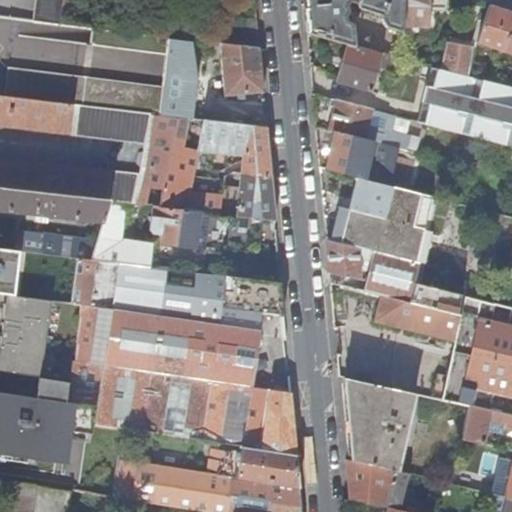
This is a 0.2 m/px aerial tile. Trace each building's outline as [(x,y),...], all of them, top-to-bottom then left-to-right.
[(0,0),(0,16),(24,19),(60,24),(61,17),(62,0),(0,0)] [(76,0),(62,0),(61,17),(74,18),(76,0)] [(385,26),(401,31),(402,31),(402,24),(402,0),(305,0),(308,32),(348,43),(355,45),(353,25),(347,21),(345,18),(347,12),(347,5),(350,1),(358,4),(359,8),(382,15),(381,20),(385,26)] [(421,25),(430,26),(430,8),(446,9),(445,0),(402,0),(402,24),(421,25)] [(478,44),(503,52),(511,21),(511,12),(501,9),(489,5),(478,44)] [(227,21),(220,44),(259,49),(256,14),(227,21)] [(0,59),(8,67),(5,96),(150,113),(151,113),(160,114),(169,38),(94,28),(92,44),(22,35),(24,19),(0,16),(0,59)] [(511,21),(503,52),(511,54),(511,21)] [(197,79),(192,47),(198,46),(198,41),(191,40),(169,38),(160,114),(192,118),(197,79)] [(378,68),(385,70),(394,72),(396,66),(399,57),(355,45),(348,43),(339,78),(339,81),(340,82),(372,91),(378,68)] [(259,49),(220,44),(222,62),(222,67),(225,95),(263,92),(261,63),(259,49)] [(432,49),(428,65),(433,67),(459,74),(466,76),(473,49),(451,44),(448,53),(432,49)] [(422,74),(425,64),(401,58),(399,57),(396,66),(422,74)] [(0,95),(5,96),(8,67),(0,59),(0,95)] [(433,68),(418,121),(484,138),(487,139),(496,141),(511,145),(511,87),(494,83),(469,77),(466,76),(459,74),(433,68)] [(0,95),(0,189),(109,201),(126,203),(130,204),(150,113),(5,96),(0,95)] [(368,129),(373,109),(337,100),(329,130),(334,131),(375,141),(381,143),(383,133),(380,132),(368,129)] [(368,129),(380,132),(385,112),(373,109),(368,129)] [(133,204),(151,113),(150,113),(130,204),(133,204)] [(151,113),(133,204),(222,214),(223,195),(191,192),(199,148),(242,154),(237,216),(249,217),(264,219),(275,220),(270,167),(267,127),(192,118),(160,114),(151,113)] [(367,179),(373,152),(375,141),(334,131),(326,168),(359,177),(367,179)] [(383,133),(381,143),(393,146),(395,136),(383,133)] [(489,170),(496,141),(487,139),(480,168),(489,170)] [(407,163),(410,150),(394,146),(391,159),(407,163)] [(223,195),(222,214),(237,216),(242,154),(199,148),(191,192),(223,195)] [(384,155),(373,152),(367,179),(378,182),(384,155)] [(418,225),(425,194),(378,182),(367,179),(359,177),(350,209),(349,213),(350,213),(341,243),(417,262),(426,228),(418,225)] [(0,211),(102,224),(109,201),(0,189),(0,211)] [(427,228),(435,196),(425,194),(418,225),(426,228),(427,228)] [(121,241),(126,203),(109,201),(102,224),(98,238),(121,241)] [(245,244),(249,217),(237,216),(222,214),(133,204),(130,204),(126,203),(121,241),(98,238),(97,241),(92,258),(92,260),(121,264),(151,267),(153,245),(149,244),(151,230),(153,233),(161,234),(160,243),(197,248),(197,244),(259,251),(259,246),(245,244)] [(349,213),(350,209),(340,206),(331,240),(341,243),(350,213),(349,213)] [(259,246),(264,219),(249,217),(245,244),(259,246)] [(92,258),(97,241),(23,233),(22,235),(21,250),(92,258)] [(372,265),(366,291),(374,293),(383,295),(459,313),(463,295),(445,290),(448,277),(450,270),(417,262),(341,243),(331,240),(327,239),(329,265),(330,272),(359,279),(360,259),(368,260),(368,265),(372,265)] [(263,312),(284,315),(281,282),(151,267),(121,264),(92,260),(78,259),(72,304),(80,305),(114,309),(220,323),(261,328),(263,312)] [(470,282),(448,277),(445,290),(463,295),(467,296),(470,282)] [(378,319),(383,295),(374,293),(367,317),(378,319)] [(383,295),(378,319),(378,320),(457,338),(443,399),(469,405),(472,405),(496,303),(467,296),(463,295),(459,313),(383,295)] [(18,297),(7,372),(27,375),(41,377),(52,302),(18,297)] [(511,307),(496,303),(472,405),(511,414),(511,307)] [(105,366),(114,309),(80,305),(74,362),(105,366)] [(212,381),(220,323),(114,309),(105,366),(212,381)] [(220,323),(212,381),(252,387),(261,328),(220,323)] [(360,355),(337,353),(337,356),(339,356),(340,376),(345,377),(390,387),(395,363),(360,355)] [(252,387),(212,381),(105,366),(74,362),(71,362),(69,381),(67,403),(97,407),(95,425),(101,426),(125,430),(135,431),(242,447),(297,455),(291,392),(281,391),(252,387)] [(100,431),(101,426),(95,425),(97,407),(67,403),(69,381),(41,377),(27,375),(23,399),(22,408),(8,405),(9,397),(0,395),(0,455),(12,457),(44,463),(52,464),(54,448),(59,448),(60,441),(77,444),(79,433),(80,427),(100,431)] [(411,420),(417,393),(390,387),(345,377),(353,460),(399,471),(407,434),(409,434),(412,420),(411,420)] [(23,399),(9,397),(8,405),(22,408),(23,399)] [(511,414),(472,405),(469,405),(462,438),(484,444),(490,419),(500,421),(497,431),(504,433),(505,427),(511,428),(511,414)] [(99,437),(100,431),(80,427),(79,433),(99,437)] [(75,461),(77,444),(60,441),(59,448),(54,448),(52,464),(60,465),(60,459),(75,461)] [(211,450),(208,474),(300,487),(298,470),(297,455),(242,447),(241,455),(211,450)] [(479,489),(494,493),(502,457),(488,454),(479,489)] [(0,461),(43,468),(44,463),(12,457),(0,455),(0,461)] [(511,459),(502,457),(494,493),(496,494),(511,497),(511,459)] [(400,510),(409,473),(399,471),(353,460),(347,459),(349,483),(351,498),(373,504),(400,510)] [(119,460),(114,498),(207,511),(302,511),(302,508),(300,487),(208,474),(201,472),(179,469),(134,462),(119,460)] [(0,511),(3,511),(9,483),(0,481),(0,511)] [(68,511),(72,493),(9,483),(3,511),(68,511)] [(511,511),(511,497),(496,494),(492,510),(491,511),(511,511)]
